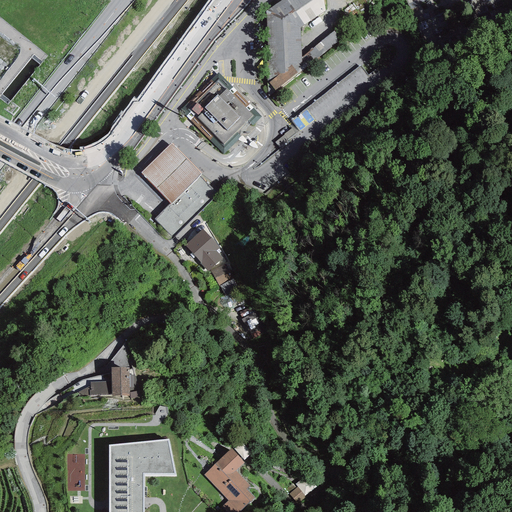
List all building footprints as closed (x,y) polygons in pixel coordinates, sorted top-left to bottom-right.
[(326,11),(323,0),(281,0),(266,11),(267,82),(276,91),(301,71),(301,57),(300,28),(326,11)] [(335,30),(301,57),(301,71),(342,39),(335,30)] [(218,73),(181,109),(185,114),(184,115),(222,155),(261,118),(218,73)] [(171,143),(141,173),(171,204),(201,174),(171,143)] [(221,193),(201,174),(171,204),(154,219),(173,238),(221,193)] [(220,248),(202,229),(185,245),(201,262),(200,263),(208,272),(223,258),(216,251),(220,248)] [(233,278),(225,263),(210,270),(218,285),(219,285),(233,278)] [(239,290),(233,278),(219,285),(225,297),(239,290)] [(249,314),(243,317),(248,326),(254,323),(249,314)] [(129,367),(111,368),(111,382),(90,382),(90,386),(91,390),(89,390),(90,395),(111,395),(111,397),(129,396),(129,367)] [(91,390),(90,386),(77,392),(89,398),(90,395),(89,390),(91,390)] [(169,439),(109,445),(108,511),(144,511),(144,475),(176,475),(169,439)] [(244,463),(231,449),(203,475),(228,501),(222,506),(227,511),(238,511),(254,497),(246,489),(250,485),(236,470),(244,463)]
